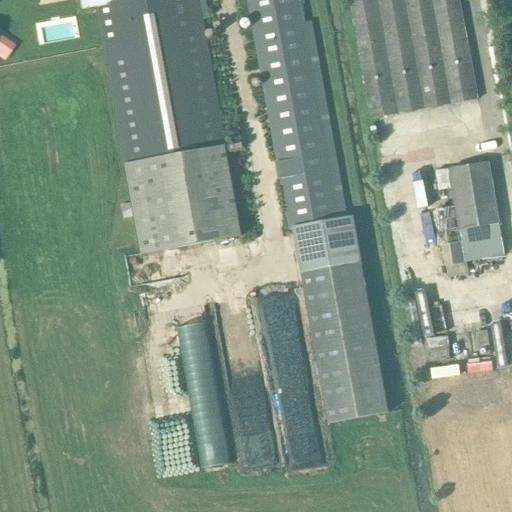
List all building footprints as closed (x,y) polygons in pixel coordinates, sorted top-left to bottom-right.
[(96,8),(141,255),(242,237),(200,0),(119,0),(115,1),(114,0),(80,0),(82,11),(96,8)] [(246,0),(289,231),(295,229),(347,218),(313,22),(306,23),(302,0),(246,0)] [(460,0),(349,0),(371,120),(479,100),(460,0)] [(0,59),(2,62),(14,47),(0,36),(0,59)] [(505,256),(489,162),(449,169),(465,263),(505,256)] [(353,217),(347,218),(295,229),(328,425),(387,414),(353,217)] [(175,327),(197,469),(227,464),(205,322),(175,327)]
